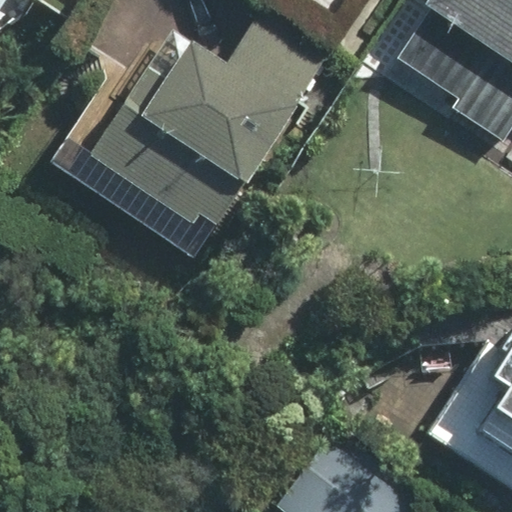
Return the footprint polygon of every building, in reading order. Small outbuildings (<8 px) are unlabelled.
[(0,0),(0,25),(9,12),(26,23),(40,0),(0,0)] [(511,0),(435,0),(399,55),(460,96),(453,109),(500,141),(511,121),(511,0)] [(174,37),(90,164),(183,227),(195,234),(203,223),(207,224),(217,232),(332,50),(325,46),(261,5),(219,66),(174,37)] [(511,337),(503,332),(430,441),(511,495),(511,337)] [(342,441),(286,511),(414,511),(424,499),(342,441)]
